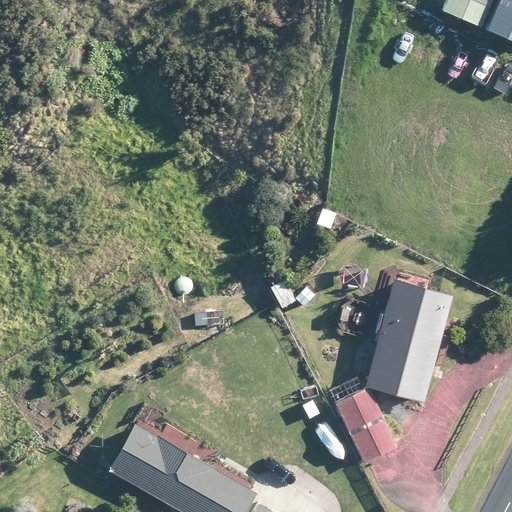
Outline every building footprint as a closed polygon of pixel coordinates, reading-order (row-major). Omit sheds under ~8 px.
[(496,0),(451,0),(448,9),(485,26),(496,0)] [(449,332),(460,292),(400,275),(382,341),(370,383),(376,385),(430,400),(434,387),(446,343),(449,332)] [(300,298),(288,277),(275,285),(287,306),(300,298)] [(320,292),(311,284),(299,296),(307,305),(320,292)] [(341,401),(370,460),(403,443),(375,385),(341,401)] [(250,511),(263,490),(164,434),(142,421),(116,467),(194,511),(250,511)] [(282,511),(265,502),(258,511),(282,511)]
